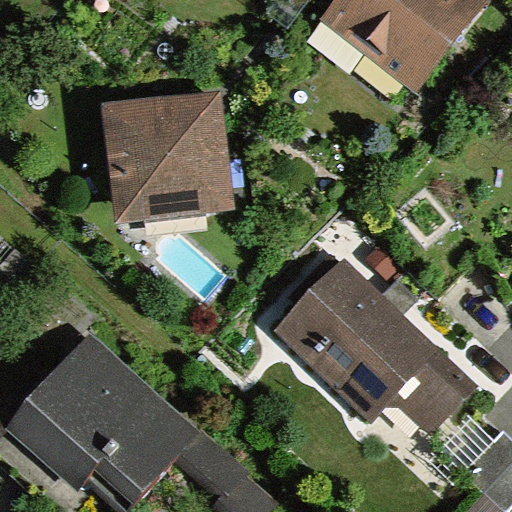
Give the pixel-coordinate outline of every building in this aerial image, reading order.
[(493,0),(337,0),(320,22),(416,97),(493,0)] [(222,102),(106,114),(118,230),(234,219),(222,102)] [(384,302),(344,264),(275,336),(372,429),(387,413),(401,412),(428,438),(474,390),(400,319),(416,303),(399,287),(384,302)] [(95,336),(7,435),(75,496),(85,485),(115,511),(131,511),(174,464),(221,506),(215,511),(268,511),(276,504),(248,479),(252,475),(95,336)] [(0,438),(10,427),(0,418),(0,438)] [(511,511),(511,442),(504,435),(466,476),(487,496),(472,511),(511,511)]
